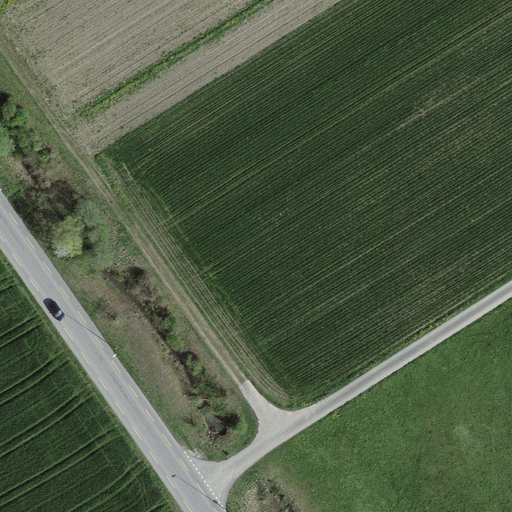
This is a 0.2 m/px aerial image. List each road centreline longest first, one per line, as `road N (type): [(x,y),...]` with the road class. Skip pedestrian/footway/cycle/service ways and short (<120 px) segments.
road 1 (track): [(274,438),(0,26)]
road 2 (unclassified): [(189,492),(511,287)]
road 3 (tertiary): [(189,492),(0,221)]
